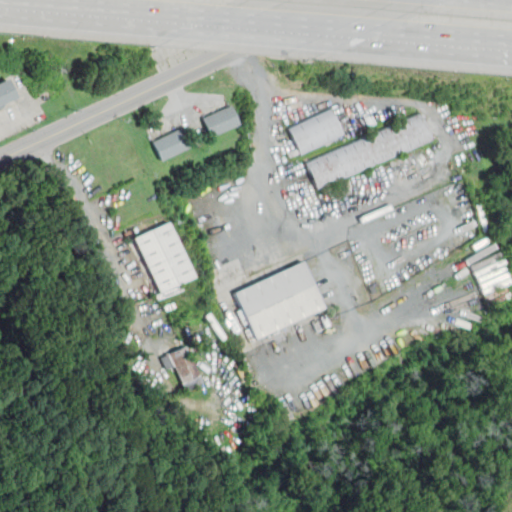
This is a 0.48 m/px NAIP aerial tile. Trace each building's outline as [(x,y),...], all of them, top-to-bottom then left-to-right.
[(17,96),(0,103),(0,83),(10,79),(17,96)] [(212,137),(204,119),(232,106),(240,124),(212,137)] [(302,157),(289,129),(335,109),(347,137),(302,157)] [(317,192),(306,165),(425,114),(436,141),(317,192)] [(162,159),(153,141),(184,126),(193,145),(162,159)] [(134,240),(171,223),(196,277),(159,294),(134,240)] [(255,339),(234,294),(303,262),(324,307),(255,339)] [(179,363),(168,368),(162,355),(188,343),(205,381),(186,390),(182,382),(187,380),(179,363)]
